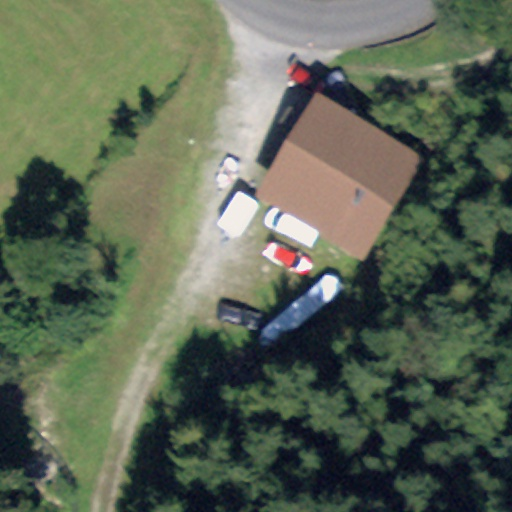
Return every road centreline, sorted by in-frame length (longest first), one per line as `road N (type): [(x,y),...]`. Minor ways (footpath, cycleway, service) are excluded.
road 1 (track): [(100,511),(111,460),(274,57),(275,15)]
road 2 (track): [(511,46),(470,67),(373,79),(274,57)]
road 3 (unclassified): [(249,0),(323,26),(370,21),(424,0)]
